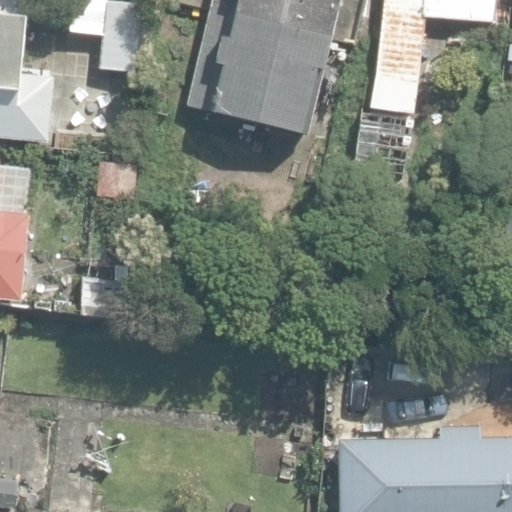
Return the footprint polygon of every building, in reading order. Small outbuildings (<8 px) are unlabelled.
[(211,0),(209,11),(327,42),(335,10),(329,9),(330,0),(211,0)] [(378,0),(368,106),(414,111),(423,14),(494,21),(495,0),(378,0)] [(134,72),(139,3),(104,1),(99,69),(134,72)] [(0,134),(45,138),(51,68),(28,66),(33,12),(0,8),(0,134)] [(320,70),(327,42),(209,11),(187,103),(300,130),(315,68),(320,70)] [(499,119),(511,121),(511,95),(503,94),(499,119)] [(349,189),(402,196),(413,121),(359,114),(349,189)] [(95,197),(133,200),(136,162),(98,158),(95,197)] [(0,296),(18,298),(28,212),(0,209),(0,296)] [(80,313),(123,318),(126,290),(83,285),(80,313)] [(511,511),(511,436),(345,444),(345,511),(511,511)]
